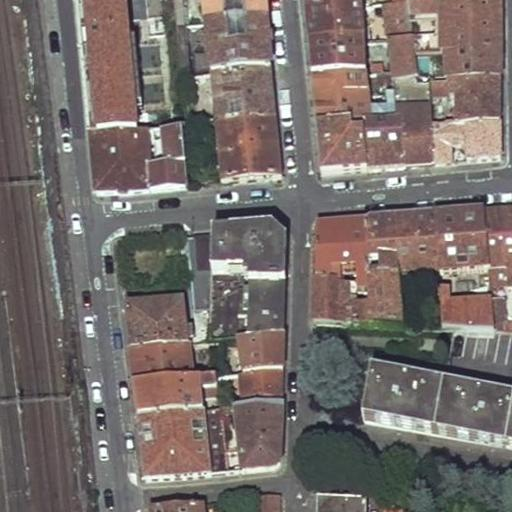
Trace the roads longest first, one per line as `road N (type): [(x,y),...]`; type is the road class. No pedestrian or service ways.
road 1 (residential): [(121,500),(90,226)]
road 2 (residential): [(90,226),(63,0)]
road 3 (residential): [(511,468),(295,428)]
road 4 (residential): [(90,226),(302,203)]
road 5 (residential): [(302,203),(511,182)]
road 6 (residential): [(283,0),(302,203)]
road 7 (residential): [(292,484),(121,500)]
road 8 (residential): [(298,337),(443,356)]
road 9 (residential): [(302,203),(298,337)]
